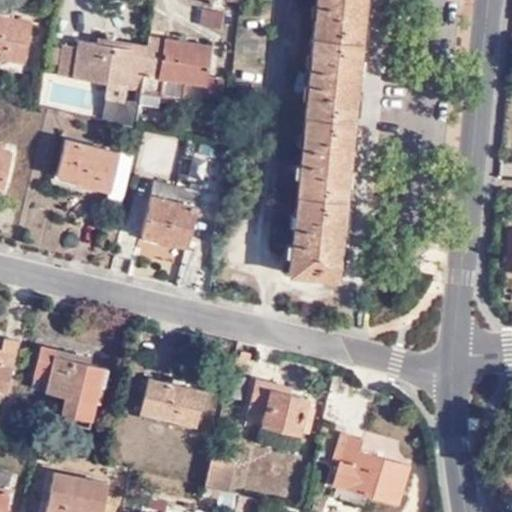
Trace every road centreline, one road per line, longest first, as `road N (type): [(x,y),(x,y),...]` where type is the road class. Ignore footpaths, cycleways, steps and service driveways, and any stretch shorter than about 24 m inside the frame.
road 1 (residential): [(456,351),(383,357),(0,266)]
road 2 (tertiary): [(456,351),(491,0)]
road 3 (tertiary): [(465,511),(456,351)]
